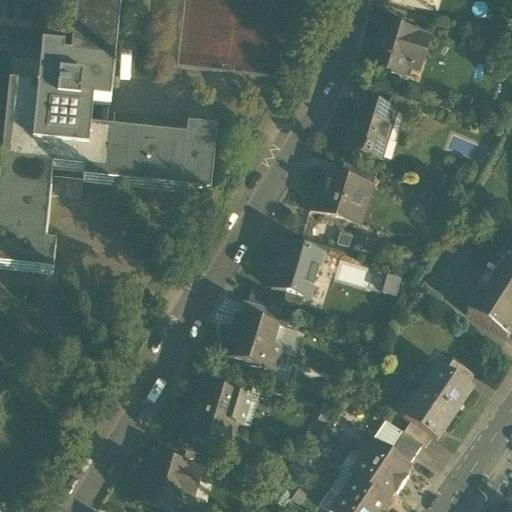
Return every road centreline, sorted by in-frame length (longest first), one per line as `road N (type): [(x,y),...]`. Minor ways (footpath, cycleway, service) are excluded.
road 1 (residential): [(82,511),(130,409),(324,78),(350,0)]
road 2 (secondary): [(442,511),(511,408)]
